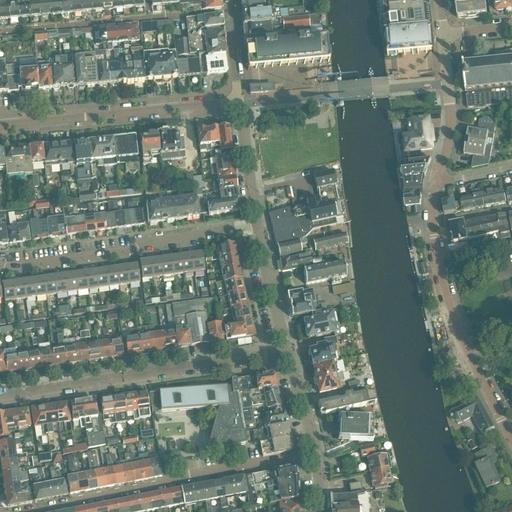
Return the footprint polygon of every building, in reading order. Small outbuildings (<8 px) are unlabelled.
[(38,0),(28,1),(29,18),(40,17),(38,0)] [(48,0),(38,0),(40,17),(50,16),(48,0)] [(58,0),(48,0),(50,16),(60,15),(58,0)] [(69,0),(58,0),(60,15),(71,14),(69,0)] [(79,0),(69,0),(71,14),(81,13),(79,0)] [(90,0),(79,0),(81,13),(92,12),(90,0)] [(100,0),(90,0),(92,12),(102,11),(100,0)] [(111,0),(100,0),(102,11),(112,10),(111,0)] [(121,0),(111,0),(112,10),(123,9),(121,0)] [(132,0),(121,0),(123,9),(133,8),(132,0)] [(142,0),(132,0),(133,8),(143,8),(142,0)] [(240,3),(241,16),(268,13),(266,0),(265,0),(241,3),(240,3)] [(383,0),(383,2),(384,12),(385,21),(389,20),(391,32),(385,33),(385,34),(401,32),(432,30),(430,11),(430,10),(430,9),(429,0),(383,0)] [(454,0),(455,9),(456,9),(457,19),(487,16),(484,0),(454,0)] [(505,10),(503,0),(494,0),(495,11),(497,11),(499,12),(502,11),(503,10),(505,10)] [(511,0),(503,0),(505,10),(506,10),(508,11),(511,11),(511,9),(511,0)] [(28,1),(18,2),(19,19),(29,18),(28,1)] [(18,2),(7,3),(9,20),(19,19),(18,2)] [(220,2),(193,4),(194,13),(221,10),(220,9),(219,3),(220,3),(220,2)] [(7,3),(0,3),(0,20),(9,20),(7,3)] [(241,16),(242,26),(276,23),(276,20),(288,19),(287,11),(268,13),(241,16)] [(185,20),(187,32),(222,28),(223,28),(222,25),(221,16),(185,20)] [(276,23),(242,26),(242,27),(244,38),(271,35),(270,29),(282,27),(283,31),(309,29),(309,24),(312,24),(313,27),(319,26),(318,16),(288,19),(276,20),(276,23)] [(165,31),(164,28),(164,22),(156,23),(156,32),(165,31)] [(155,23),(140,24),(140,25),(140,31),(156,30),(155,23)] [(137,25),(126,26),(128,47),(130,47),(130,43),(139,42),(137,25)] [(126,26),(115,27),(117,44),(125,43),(126,47),(128,47),(126,26)] [(115,27),(105,28),(107,51),(114,51),(114,48),(111,49),(111,44),(117,44),(115,27)] [(102,45),(102,52),(105,52),(107,51),(105,28),(94,29),(95,46),(102,45)] [(192,57),(197,56),(204,55),(204,58),(225,56),(222,28),(187,32),(189,57),(192,57)] [(431,54),(432,54),(434,54),(435,54),(434,50),(434,43),(434,42),(435,41),(435,40),(435,39),(435,38),(434,37),(433,36),(433,30),(432,30),(401,32),(385,34),(382,34),(384,60),(391,60),(397,59),(402,59),(401,52),(402,52),(402,56),(404,56),(405,56),(412,55),(413,55),(418,55),(426,54),(430,54),(431,54)] [(46,40),(46,38),(45,33),(33,34),(34,43),(46,42),(46,40)] [(313,40),(246,47),(245,46),(246,66),(247,71),(248,71),(248,70),(328,63),(326,40),(327,40),(326,39),(323,39),(322,35),(323,34),(312,35),(313,40)] [(189,57),(187,41),(176,42),(177,58),(189,57)] [(167,51),(159,52),(162,86),(168,85),(170,83),(171,83),(170,79),(177,79),(175,62),(175,55),(168,56),(167,51)] [(467,93),(511,89),(511,51),(506,52),(503,52),(495,54),(496,61),(495,61),(494,61),(487,62),(487,61),(486,61),(486,62),(479,63),(479,62),(478,62),(478,63),(472,63),(471,63),(471,64),(464,64),(464,63),(462,63),(462,64),(462,65),(463,65),(464,75),(462,75),(463,82),(464,82),(465,91),(464,91),(465,93),(467,93)] [(114,64),(106,65),(109,85),(116,84),(116,85),(121,84),(118,56),(118,52),(113,52),(114,64)] [(142,54),(143,59),(145,82),(147,82),(147,81),(152,80),(152,81),(153,84),(155,86),(162,86),(159,52),(142,54)] [(94,54),(83,55),(86,87),(97,86),(95,68),(96,68),(95,66),(94,54)] [(83,55),(71,56),(72,59),(72,63),(74,88),(78,88),(79,89),(84,89),(85,87),(86,87),(83,55)] [(122,55),(118,56),(121,84),(125,84),(125,83),(133,83),(131,63),(124,63),(122,55)] [(204,55),(197,56),(199,76),(206,76),(208,76),(208,78),(217,77),(217,75),(225,74),(226,72),(227,72),(225,56),(204,58),(204,55)] [(192,58),(186,59),(188,78),(192,77),(192,79),(193,80),(197,80),(198,78),(198,77),(199,77),(199,76),(197,56),(192,57),(192,58)] [(72,59),(60,60),(63,89),(66,89),(68,91),(72,91),(72,90),(74,88),(72,63),(72,59)] [(131,60),(131,63),(133,83),(145,82),(143,59),(131,60)] [(181,61),(175,62),(177,79),(188,78),(186,59),(180,59),(181,61)] [(60,60),(48,61),(49,63),(49,69),(51,90),(53,92),(58,92),(59,89),(63,89),(60,60)] [(49,63),(36,64),(36,68),(38,91),(51,90),(49,69),(49,63)] [(96,68),(95,68),(97,86),(109,85),(106,65),(95,66),(96,68)] [(14,77),(6,78),(7,94),(18,93),(18,89),(21,89),(21,92),(29,92),(31,94),(37,93),(38,92),(38,91),(36,68),(19,69),(13,70),(14,77)] [(269,93),(268,86),(250,88),(250,95),(269,93)] [(511,89),(467,93),(467,96),(466,96),(467,109),(511,104),(511,89)] [(463,142),(492,147),(495,129),(493,118),(479,121),(479,122),(481,122),(479,132),(468,131),(468,130),(467,137),(466,137),(466,138),(465,139),(464,141),(464,142),(463,142)] [(401,163),(421,161),(421,154),(420,152),(432,151),(431,144),(433,144),(432,129),(430,129),(429,128),(430,128),(430,127),(429,127),(429,124),(429,123),(429,120),(408,123),(409,124),(410,138),(406,138),(404,138),(405,148),(403,148),(399,149),(401,160),(400,160),(401,163)] [(211,160),(231,157),(229,144),(227,129),(226,129),(226,126),(224,125),(218,126),(217,128),(218,130),(217,130),(220,152),(210,153),(211,160)] [(217,128),(216,128),(215,127),(215,126),(210,127),(209,129),(209,132),(207,132),(210,153),(220,152),(217,130),(218,130),(217,128)] [(206,153),(210,153),(207,132),(205,132),(204,129),(202,128),(198,129),(197,131),(196,131),(199,153),(205,152),(206,153)] [(160,133),(158,135),(158,136),(161,161),(161,162),(184,159),(182,139),(178,139),(178,136),(179,134),(176,132),(175,134),(168,135),(168,134),(165,133),(165,132),(160,133)] [(149,158),(159,157),(157,136),(155,136),(155,135),(155,134),(154,134),(153,133),(152,133),(151,133),(150,134),(149,135),(149,136),(139,137),(142,166),(145,166),(145,163),(150,162),(149,158)] [(126,139),(114,140),(116,165),(126,164),(127,174),(128,174),(131,176),(135,175),(137,173),(139,173),(135,138),(132,135),(128,136),(126,138),(126,139)] [(113,140),(100,141),(103,167),(115,166),(113,140)] [(103,167),(100,141),(88,143),(90,162),(97,162),(98,168),(103,167)] [(492,147),(463,142),(463,143),(464,143),(464,144),(464,145),(464,146),(464,147),(464,148),(465,149),(463,156),(464,156),(464,155),(475,157),(473,168),(471,169),(471,170),(489,166),(492,147)] [(59,146),(58,146),(60,167),(70,165),(71,176),(76,176),(76,171),(76,168),(73,144),(66,145),(65,143),(60,144),(59,146)] [(88,143),(73,144),(76,168),(82,167),(83,171),(76,171),(76,176),(77,182),(92,181),(90,162),(88,143)] [(49,147),(42,147),(46,179),(51,178),(50,167),(60,167),(58,146),(56,146),(54,145),(50,145),(49,147)] [(34,148),(29,149),(31,166),(43,165),(42,147),(40,147),(39,146),(36,147),(34,148)] [(4,151),(3,151),(5,171),(6,178),(23,176),(23,177),(32,176),(31,166),(29,149),(28,149),(27,148),(26,148),(25,147),(24,147),(24,148),(23,148),(22,149),(21,149),(12,150),(4,151)] [(210,170),(232,167),(231,157),(211,160),(209,160),(210,170)] [(402,172),(400,172),(427,169),(431,160),(421,161),(401,163),(400,163),(402,172)] [(217,181),(234,179),(234,177),(232,167),(210,170),(211,176),(217,175),(217,181)] [(427,169),(400,172),(401,180),(404,180),(421,178),(424,178),(425,178),(427,169)] [(316,191),(319,201),(320,206),(338,202),(335,186),(332,173),(313,177),(316,191)] [(195,190),(200,190),(204,189),(203,177),(192,178),(194,190),(195,190)] [(405,191),(403,191),(403,192),(422,190),(422,189),(421,178),(404,180),(405,191)] [(219,193),(236,191),(234,179),(217,181),(217,182),(212,182),(214,194),(219,193)] [(497,187),(492,188),(493,193),(495,206),(505,204),(504,198),(501,183),(498,183),(500,192),(498,192),(497,187)] [(155,185),(144,186),(145,195),(156,194),(155,185)] [(471,187),(472,193),(475,210),(485,208),(483,195),(482,191),(482,190),(474,192),(473,187),(471,187)] [(190,201),(184,202),(186,220),(199,218),(199,215),(198,207),(196,196),(195,190),(194,190),(192,191),(193,198),(190,198),(190,201)] [(220,203),(237,201),(236,191),(219,193),(220,203)] [(165,204),(158,205),(161,223),(174,222),(171,201),(170,192),(166,193),(167,201),(164,202),(165,204)] [(421,196),(414,197),(414,193),(403,194),(405,208),(420,206),(421,196)] [(465,199),(460,200),(460,204),(462,212),(462,213),(475,210),(472,193),(465,194),(465,199)] [(493,193),(483,195),(485,208),(495,206),(493,193)] [(128,213),(123,214),(125,228),(135,227),(131,200),(127,201),(128,213)] [(136,200),(131,200),(135,227),(144,226),(142,211),(137,212),(136,200)] [(177,200),(171,201),(174,222),(186,220),(184,202),(178,202),(177,200)] [(462,212),(460,204),(454,205),(453,200),(442,203),(443,207),(442,208),(440,210),(441,214),(444,215),(444,216),(456,214),(462,212)] [(198,207),(199,215),(208,214),(208,217),(237,213),(239,210),(238,204),(237,201),(220,203),(203,206),(198,207)] [(306,203),(307,206),(312,231),(336,225),(335,220),(342,218),(342,215),(343,215),(341,204),(339,205),(339,202),(338,202),(320,206),(319,201),(306,203)] [(47,202),(34,203),(35,209),(35,211),(48,210),(47,202)] [(117,202),(112,203),(116,230),(125,228),(123,214),(118,214),(117,202)] [(109,213),(104,214),(106,231),(116,230),(112,203),(109,203),(109,207),(108,207),(109,213)] [(161,223),(158,205),(152,206),(152,203),(146,204),(148,225),(161,223)] [(96,204),(93,205),(97,232),(106,231),(104,214),(104,211),(101,211),(101,216),(98,216),(96,204)] [(93,205),(84,206),(85,211),(88,210),(89,217),(86,218),(88,234),(97,232),(93,205)] [(84,206),(72,207),(76,235),(88,234),(86,218),(78,219),(77,211),(83,210),(83,211),(85,211),(84,206)] [(312,231),(307,206),(293,209),(268,215),(276,247),(298,242),(305,238),(312,231)] [(69,220),(64,221),(66,237),(76,235),(72,207),(67,208),(69,220)] [(51,220),(46,221),(49,239),(57,238),(54,211),(53,209),(50,210),(50,213),(51,220)] [(60,210),(54,211),(57,238),(66,237),(64,221),(64,219),(59,219),(58,214),(61,214),(60,210)] [(40,240),(36,211),(33,212),(34,223),(30,223),(32,241),(40,240)] [(40,211),(36,211),(40,240),(49,239),(46,221),(42,221),(40,211)] [(22,213),(14,214),(18,243),(30,242),(27,225),(16,227),(15,218),(23,217),(22,213)] [(10,227),(5,228),(7,245),(18,243),(14,214),(8,215),(9,221),(10,227)] [(497,216),(487,218),(490,236),(500,233),(497,217),(497,216)] [(506,216),(497,217),(500,233),(500,235),(501,241),(510,239),(506,216)] [(483,219),(479,219),(483,237),(490,236),(487,218),(483,219)] [(479,219),(472,221),(476,239),(483,237),(479,219)] [(472,221),(463,223),(467,241),(476,239),(472,221)] [(457,223),(449,225),(451,236),(452,236),(453,244),(459,243),(459,244),(461,243),(461,242),(467,241),(463,223),(463,222),(457,224),(457,223)] [(313,242),(315,252),(347,245),(345,235),(313,242)] [(298,242),(276,247),(278,258),(301,253),(299,246),(306,245),(305,238),(298,242)] [(218,261),(236,257),(234,245),(225,247),(224,247),(221,247),(219,248),(216,248),(218,261)] [(472,253),(474,261),(484,258),(482,250),(472,253)] [(202,254),(191,255),(193,273),(204,272),(202,254)] [(191,255),(180,257),(183,275),(193,273),(191,255)] [(309,256),(302,257),(303,260),(298,261),(300,271),(304,270),(322,267),(321,260),(310,262),(309,256)] [(180,257),(170,258),(173,276),(183,275),(180,257)] [(220,272),(238,269),(236,257),(218,261),(220,272)] [(303,260),(302,257),(288,260),(279,261),(281,274),(282,274),(289,273),(300,271),(298,261),(303,260)] [(170,258),(160,260),(162,278),(173,276),(170,258)] [(160,260),(150,261),(152,279),(162,278),(160,260)] [(152,279),(150,261),(139,262),(141,281),(152,279)] [(330,281),(331,286),(341,285),(340,280),(346,279),(343,264),(303,271),(305,286),(330,281)] [(137,266),(126,267),(129,285),(139,284),(137,266)] [(126,267),(116,269),(118,287),(129,285),(126,267)] [(116,269),(105,270),(108,288),(118,287),(116,269)] [(223,284),(240,280),(238,269),(220,272),(223,284)] [(105,270),(95,271),(98,290),(108,288),(105,270)] [(95,271),(85,273),(87,291),(98,290),(95,271)] [(85,273),(74,274),(77,293),(87,291),(85,273)] [(74,274),(64,276),(67,294),(77,293),(74,274)] [(64,276),(54,277),(56,295),(67,294),(64,276)] [(54,277),(43,279),(46,297),(56,295),(54,277)] [(43,279),(33,280),(36,298),(46,297),(43,279)] [(33,280),(23,282),(25,300),(36,298),(33,280)] [(216,290),(219,300),(245,293),(244,288),(242,288),(242,286),(243,285),(242,281),(240,281),(240,280),(223,284),(215,285),(209,286),(209,292),(216,290)] [(23,282),(13,283),(15,301),(25,300),(23,282)] [(15,301),(13,283),(2,285),(4,303),(15,301)] [(345,286),(331,289),(332,297),(346,294),(345,286)] [(291,319),(310,315),(319,314),(317,304),(314,304),(312,291),(286,296),(287,305),(288,305),(289,309),(289,310),(288,311),(287,311),(289,318),(291,319)] [(219,300),(222,312),(248,306),(247,301),(245,301),(245,299),(246,298),(245,293),(219,300)] [(209,344),(207,327),(204,307),(213,305),(212,300),(203,301),(171,306),(173,319),(175,330),(177,349),(209,344)] [(231,315),(233,324),(250,320),(250,319),(251,318),(250,314),(248,314),(248,312),(249,311),(248,306),(222,312),(223,317),(231,315)] [(319,314),(310,315),(311,322),(304,323),(305,331),(304,333),(304,336),(306,337),(307,339),(314,337),(314,338),(327,336),(327,335),(334,333),(333,327),(336,326),(334,316),(331,317),(331,315),(328,316),(327,312),(319,314)] [(233,324),(224,326),(224,330),(225,337),(226,341),(226,344),(236,343),(236,340),(246,338),(251,338),(252,338),(252,337),(253,335),(254,335),(254,334),(253,334),(250,320),(233,324)] [(220,325),(207,327),(209,344),(213,343),(214,345),(223,344),(220,325)] [(140,356),(137,338),(136,330),(130,331),(130,329),(121,331),(122,340),(124,339),(126,356),(132,355),(132,357),(140,356)] [(173,332),(161,334),(164,353),(172,352),(171,350),(176,349),(173,332)] [(161,334),(149,336),(151,353),(156,352),(156,354),(164,353),(161,334)] [(149,336),(137,338),(140,356),(147,355),(147,353),(151,353),(149,336)] [(62,343),(63,347),(66,365),(71,364),(72,366),(75,365),(76,364),(77,364),(74,345),(68,346),(67,338),(62,339),(62,343)] [(310,358),(313,368),(334,363),(330,347),(337,346),(335,338),(323,340),(324,345),(315,347),(316,350),(309,352),(309,353),(307,354),(308,358),(310,358)] [(37,346),(38,351),(41,369),(45,368),(47,369),(50,369),(51,367),(53,367),(50,349),(49,349),(49,345),(43,346),(42,339),(36,340),(37,346)] [(108,340),(111,359),(116,358),(117,359),(121,358),(122,357),(123,357),(120,339),(108,340)] [(97,342),(100,360),(101,360),(102,361),(105,361),(106,359),(111,359),(108,340),(97,342)] [(86,344),(88,362),(93,361),(95,362),(98,362),(99,360),(100,360),(97,342),(86,344)] [(74,345),(77,364),(78,363),(79,365),(82,364),(83,363),(88,362),(86,344),(74,345)] [(9,355),(4,356),(6,374),(7,374),(9,375),(12,374),(13,373),(18,372),(15,354),(15,350),(14,345),(8,346),(9,355)] [(50,349),(53,367),(55,367),(57,368),(60,367),(61,366),(66,365),(63,347),(50,349)] [(27,352),(29,371),(30,370),(31,371),(35,371),(36,370),(41,369),(38,351),(27,352)] [(450,351),(442,354),(446,362),(454,359),(450,351)] [(15,354),(18,372),(23,371),(24,373),(27,372),(28,371),(29,371),(27,352),(15,354)] [(313,368),(315,380),(338,375),(336,363),(334,363),(313,368)] [(338,375),(315,380),(314,383),(315,387),(317,388),(319,395),(342,389),(340,383),(344,382),(342,374),(338,375)] [(239,394),(276,389),(272,377),(271,375),(237,380),(239,394)] [(243,427),(244,427),(243,421),(239,394),(237,380),(236,380),(235,380),(236,381),(230,381),(231,389),(156,394),(148,394),(151,414),(217,409),(206,453),(232,448),(231,446),(236,445),(237,447),(246,445),(243,427)] [(348,384),(349,390),(359,387),(357,381),(348,384)] [(267,410),(268,416),(284,413),(282,408),(278,394),(277,394),(276,389),(239,394),(243,421),(253,419),(251,409),(261,408),(265,407),(265,409),(267,410)] [(139,395),(134,395),(138,420),(150,418),(146,394),(144,394),(143,393),(140,393),(139,395)] [(366,406),(367,406),(365,396),(365,394),(352,397),(351,395),(344,396),(345,400),(338,401),(337,400),(317,405),(319,413),(323,412),(324,416),(345,411),(344,417),(338,417),(337,442),(340,442),(340,443),(341,443),(341,442),(372,443),(372,441),(373,418),(370,418),(347,417),(347,411),(366,406)] [(125,397),(123,397),(125,414),(132,413),(134,422),(138,421),(138,420),(134,395),(130,396),(129,395),(125,395),(125,397)] [(116,398),(111,399),(115,425),(127,423),(125,414),(123,397),(121,397),(120,396),(117,397),(116,398)] [(102,400),(100,400),(102,417),(103,422),(110,421),(111,425),(115,425),(111,399),(107,399),(106,398),(102,399),(102,400)] [(478,399),(477,399),(456,411),(451,412),(450,416),(452,421),(455,423),(457,422),(457,425),(460,424),(472,418),(481,434),(485,435),(494,430),(494,429),(478,400),(478,399)] [(81,403),(84,429),(85,429),(87,446),(88,449),(105,446),(99,408),(97,408),(96,401),(91,402),(91,400),(85,401),(85,403),(81,403)] [(80,430),(84,429),(81,403),(76,404),(76,402),(70,403),(70,405),(69,405),(72,423),(79,422),(80,430)] [(60,406),(55,407),(57,425),(59,436),(64,435),(63,424),(70,423),(67,405),(66,405),(65,404),(61,405),(60,406)] [(43,409),(47,437),(49,446),(54,445),(51,426),(57,425),(55,407),(54,407),(54,406),(49,407),(48,408),(43,409)] [(35,439),(47,437),(43,409),(38,409),(38,408),(33,409),(32,410),(31,410),(35,439)] [(20,412),(15,413),(18,429),(29,428),(27,411),(26,411),(24,410),(21,410),(20,412)] [(0,414),(0,443),(7,443),(6,431),(18,429),(15,413),(10,413),(8,412),(5,413),(4,414),(0,414)] [(265,429),(268,429),(288,425),(284,413),(268,416),(264,417),(266,425),(264,425),(265,429)] [(268,429),(271,441),(290,438),(290,437),(291,436),(290,431),(289,431),(288,425),(268,429)] [(290,438),(271,441),(271,442),(260,444),(262,458),(285,453),(285,454),(291,453),(293,450),(291,444),(290,438)] [(0,443),(0,453),(14,452),(14,447),(32,444),(31,439),(7,443),(0,443)] [(475,441),(469,444),(472,451),(478,448),(475,441)] [(367,458),(370,474),(394,470),(394,469),(390,470),(388,460),(389,460),(389,459),(390,459),(390,458),(391,458),(391,457),(391,456),(390,455),(390,454),(389,454),(389,453),(388,453),(387,453),(386,453),(386,454),(385,454),(385,455),(384,455),(384,456),(384,457),(378,458),(377,457),(376,456),(375,456),(374,455),(372,446),(359,450),(361,459),(367,458)] [(476,468),(471,470),(481,492),(499,484),(496,477),(497,476),(492,466),(497,464),(490,449),(475,456),(479,465),(475,467),(476,468)] [(0,453),(0,460),(0,463),(24,460),(26,459),(26,455),(15,456),(14,452),(0,453)] [(90,453),(97,490),(106,488),(103,471),(98,472),(94,452),(90,453)] [(89,474),(84,475),(88,492),(97,490),(90,453),(86,454),(89,474)] [(50,455),(41,456),(42,464),(51,462),(50,455)] [(113,455),(109,456),(115,487),(124,485),(120,463),(115,464),(113,455)] [(125,462),(120,463),(124,485),(133,483),(128,455),(124,456),(125,462)] [(132,455),(128,455),(133,483),(143,481),(138,459),(133,460),(132,455)] [(138,456),(138,459),(143,481),(152,479),(147,458),(147,455),(138,456)] [(76,456),(71,457),(78,494),(88,492),(84,475),(79,476),(76,456)] [(108,470),(103,471),(106,488),(115,487),(109,456),(105,457),(108,470)] [(157,456),(147,458),(152,479),(161,478),(157,456)] [(78,494),(71,457),(63,458),(63,463),(67,462),(69,471),(70,472),(71,478),(66,479),(69,495),(78,494)] [(0,463),(2,473),(16,471),(16,466),(25,465),(24,460),(0,463)] [(53,465),(54,469),(59,497),(68,496),(65,481),(61,482),(57,464),(53,465)] [(294,468),(243,478),(246,494),(247,500),(248,500),(249,509),(250,509),(254,508),(299,501),(298,480),(296,469),(294,468)] [(40,469),(36,470),(42,501),(51,499),(48,484),(44,485),(40,469)] [(52,484),(48,484),(51,499),(59,497),(54,469),(49,470),(52,484)] [(42,501),(36,470),(32,471),(33,477),(35,487),(31,488),(34,502),(42,501)] [(394,470),(370,474),(372,488),(393,484),(391,477),(393,476),(394,474),(395,472),(394,470)] [(2,473),(3,482),(27,479),(26,474),(17,475),(16,471),(2,473)] [(243,478),(233,480),(236,496),(246,494),(243,478)] [(3,482),(4,491),(19,489),(18,484),(28,482),(27,479),(3,482)] [(233,480),(222,482),(226,498),(236,496),(233,480)] [(222,482),(212,484),(215,500),(219,499),(221,511),(228,511),(226,498),(222,482)] [(201,486),(205,502),(206,510),(206,511),(211,511),(210,508),(211,508),(210,501),(215,500),(212,484),(201,486)] [(360,484),(349,486),(349,485),(348,486),(350,495),(351,495),(351,494),(361,492),(360,484)] [(201,486),(191,488),(194,504),(205,502),(201,486)] [(191,488),(180,490),(183,506),(194,504),(191,488)] [(4,491),(6,501),(30,496),(29,489),(26,490),(26,493),(20,494),(19,489),(4,491)] [(180,490),(170,492),(173,508),(179,506),(180,511),(184,511),(183,506),(180,490)] [(170,492),(160,494),(163,511),(168,511),(167,509),(173,508),(170,492)] [(330,497),(330,511),(370,511),(369,492),(350,496),(330,497)] [(163,511),(160,494),(148,496),(151,511),(156,511),(163,511)] [(30,496),(6,501),(7,508),(32,503),(31,496),(30,496)] [(137,498),(140,511),(150,511),(151,511),(148,496),(137,498)] [(140,511),(137,498),(126,501),(128,511),(140,511)] [(128,511),(126,501),(115,503),(117,511),(128,511)] [(117,511),(115,503),(105,505),(106,511),(117,511)]
